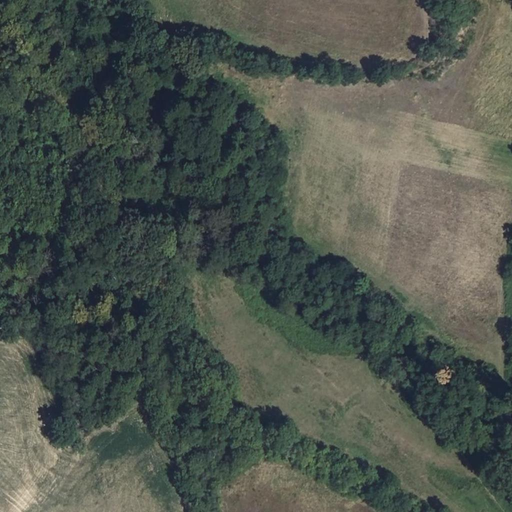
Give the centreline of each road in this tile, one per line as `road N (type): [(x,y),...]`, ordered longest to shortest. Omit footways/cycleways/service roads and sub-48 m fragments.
road 1 (track): [(457,0),(439,57),(416,72),(197,54),(168,54),(148,69),(141,88),(144,215),(122,264),(138,318)]
road 2 (track): [(122,264),(181,309),(231,401),(432,511)]
